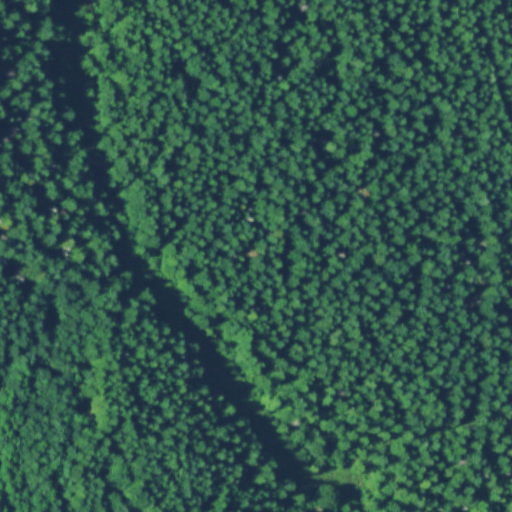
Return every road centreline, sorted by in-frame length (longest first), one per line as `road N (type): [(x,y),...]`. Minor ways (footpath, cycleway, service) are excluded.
road 1 (track): [(70,0),(87,137),(127,242),(237,406),(281,457),(319,478),(311,490),(310,473)]
road 2 (track): [(470,0),(511,130)]
